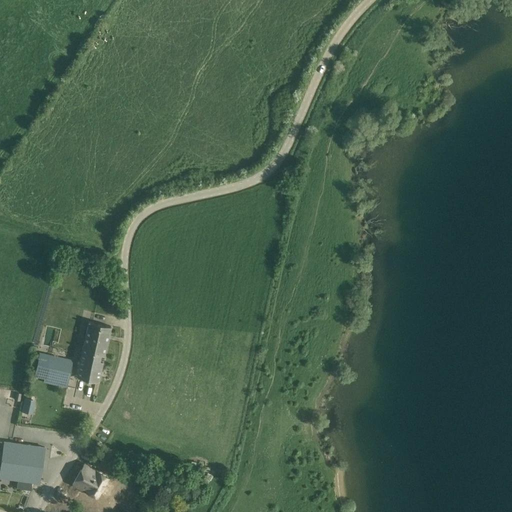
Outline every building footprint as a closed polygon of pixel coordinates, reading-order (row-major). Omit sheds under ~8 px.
[(111,326),(89,321),(76,376),(99,381),(111,326)] [(66,385),(72,360),(50,355),(44,380),(66,385)] [(24,397),(22,411),(30,412),(32,399),(24,397)] [(4,441),(0,469),(0,477),(18,480),(16,488),(31,490),(32,482),(39,483),(44,447),(4,441)] [(108,478),(84,464),(72,484),(83,490),(85,488),(87,489),(86,492),(97,498),(108,478)]
